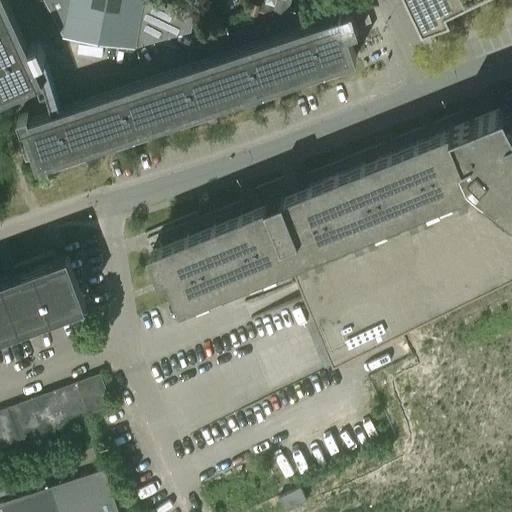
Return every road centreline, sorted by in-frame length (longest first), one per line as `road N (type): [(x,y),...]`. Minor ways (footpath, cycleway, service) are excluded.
road 1 (residential): [(0,385),(96,349),(122,318),(107,200),(426,87)]
road 2 (residential): [(68,91),(297,17),(299,0)]
